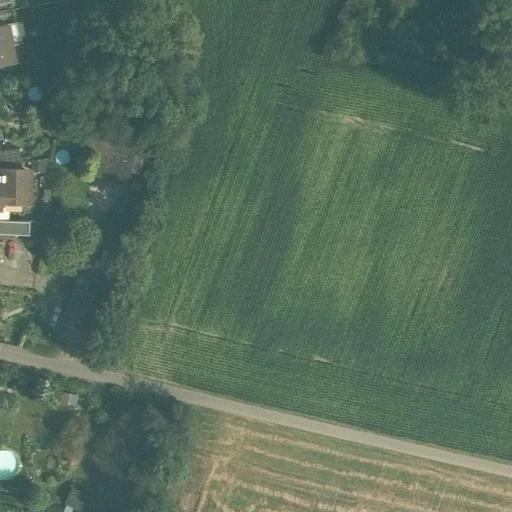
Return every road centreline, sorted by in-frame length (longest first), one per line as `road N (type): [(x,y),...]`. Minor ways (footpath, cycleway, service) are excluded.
road 1 (track): [(163,398),(511,481)]
road 2 (residential): [(0,356),(163,398)]
